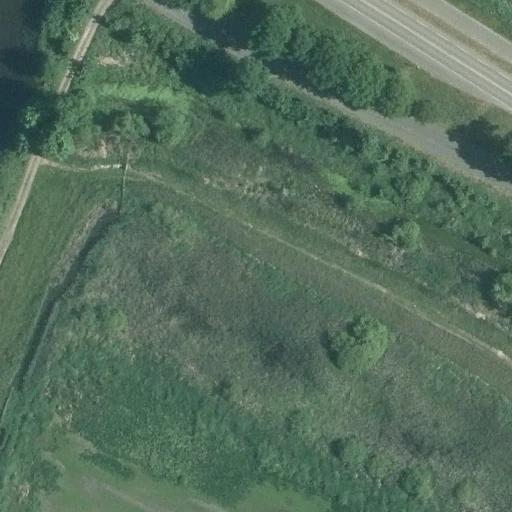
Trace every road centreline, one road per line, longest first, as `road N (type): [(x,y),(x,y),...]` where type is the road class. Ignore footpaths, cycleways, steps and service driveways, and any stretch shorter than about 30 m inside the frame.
road 1 (unclassified): [(511,182),(169,0)]
road 2 (track): [(104,0),(0,237)]
road 3 (secondary): [(511,93),(363,0)]
